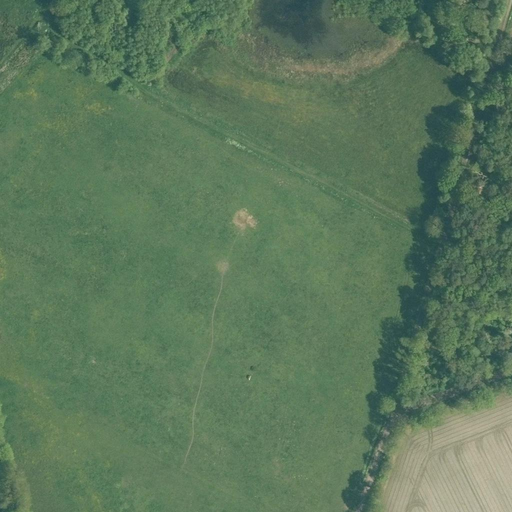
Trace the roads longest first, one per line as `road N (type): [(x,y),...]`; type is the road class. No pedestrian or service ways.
road 1 (track): [(39,13),(65,41),(177,108),(440,245)]
road 2 (track): [(358,511),(440,245)]
road 3 (track): [(507,0),(440,245)]
road 4 (track): [(394,412),(511,369)]
